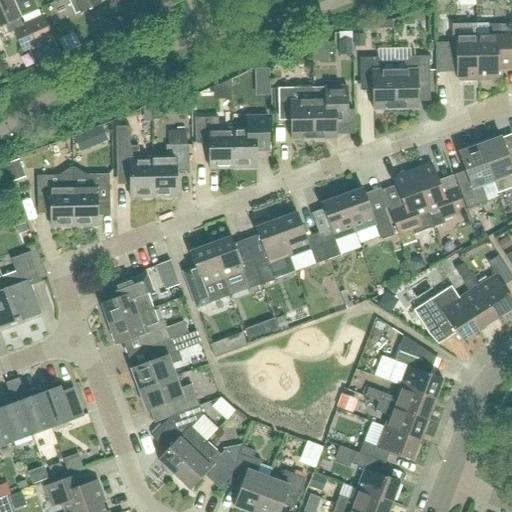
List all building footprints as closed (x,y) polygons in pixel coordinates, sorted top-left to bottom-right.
[(43,17),(23,26),(11,0),(0,0),(0,27),(7,24),(11,31),(13,30),(23,52),(52,39),(43,17)] [(18,0),(24,18),(42,12),(37,0),(18,0)] [(67,0),(74,15),(88,10),(100,4),(98,0),(55,0),(56,2),(60,0),(67,0)] [(498,78),(498,62),(511,61),(511,35),(500,36),(500,25),(476,26),(477,36),(476,36),(477,81),(495,81),(495,78),(498,78)] [(477,81),(476,36),(465,37),(464,26),(452,26),(452,37),(455,37),(456,79),(459,79),(460,81),(477,81)] [(446,54),(446,44),(435,44),(435,55),(446,54)] [(394,61),(395,109),(418,109),(417,82),(429,81),(429,57),(409,58),(407,61),(394,61)] [(373,110),(395,109),(394,61),(382,61),(379,58),(359,59),(360,83),(372,83),(373,110)] [(291,140),(313,140),(312,88),(278,89),(278,113),(290,113),(291,140)] [(348,124),(347,88),(312,88),(313,140),(336,139),(336,124),(348,124)] [(246,129),(232,129),(233,169),(256,168),(256,149),(268,149),(268,117),(245,117),(246,129)] [(233,169),(232,129),(210,130),(209,118),(195,118),(196,145),(209,144),(209,169),(233,169)] [(153,198),(152,159),(139,159),(138,147),(129,147),(129,127),(116,127),(116,174),(129,173),(130,199),(153,198)] [(501,138),(480,146),(493,182),(505,177),(510,189),(511,188),(511,162),(510,164),(501,138)] [(152,159),(153,198),(177,197),(176,172),(189,172),(188,146),(166,146),(166,158),(152,159)] [(493,182),(480,146),(458,154),(468,179),(457,183),(466,210),(487,202),(482,186),(493,182)] [(427,213),(428,212),(438,209),(442,220),(465,212),(452,176),(451,176),(454,186),(442,190),(433,166),(429,167),(429,165),(412,171),(427,213)] [(49,227),(74,227),(73,168),(69,168),(58,176),(36,176),(37,202),(49,201),(49,227)] [(76,168),(73,168),(74,227),(97,227),(97,211),(110,211),(109,175),(87,175),(76,168)] [(427,213),(412,171),(395,177),(396,179),(393,180),(402,205),(390,209),(387,201),(386,201),(400,242),(414,237),(413,235),(433,227),(428,212),(427,213)] [(342,196),(355,233),(375,225),(381,241),(394,236),(384,209),(371,213),(363,189),(342,196)] [(355,233),(342,196),(321,204),(330,229),(318,233),(328,260),(340,256),(335,240),(355,233)] [(328,260),(318,233),(306,237),(297,213),(276,221),(289,257),(310,249),(315,265),(328,260)] [(294,271),(289,257),(276,221),(255,228),(264,252),(252,257),(262,284),(274,280),(274,278),(294,271)] [(262,284),(252,257),(240,261),(231,237),(210,245),(223,281),(229,297),(262,284)] [(198,277),(186,281),(196,309),(209,304),(203,289),(223,281),(210,245),(189,253),(198,277)] [(2,278),(18,323),(20,322),(20,321),(40,314),(30,287),(42,283),(30,252),(11,259),(16,273),(2,278)] [(459,258),(463,264),(466,269),(476,263),(469,252),(459,258)] [(477,287),(497,319),(511,309),(511,300),(503,286),(511,280),(511,278),(498,256),(487,263),(495,275),(477,287)] [(469,292),(459,298),(479,330),(497,319),(477,287),(466,269),(463,264),(454,269),(469,292)] [(101,304),(108,325),(153,309),(147,294),(153,292),(147,275),(123,284),(127,294),(101,304)] [(0,328),(15,323),(16,323),(18,323),(2,278),(0,278),(0,328)] [(460,342),(479,330),(459,298),(451,286),(414,310),(429,334),(447,322),(460,342)] [(158,323),(153,309),(108,325),(116,346),(143,336),(147,348),(170,340),(163,321),(158,323)] [(131,369),(139,390),(175,377),(171,365),(182,361),(178,352),(185,350),(180,337),(152,347),(156,360),(131,369)] [(420,371),(427,352),(403,337),(394,361),(407,367),(399,387),(434,400),(442,379),(420,371)] [(181,373),(210,365),(205,347),(185,352),(188,364),(179,366),(181,373)] [(175,377),(139,390),(147,412),(172,402),(177,415),(184,412),(199,407),(191,385),(179,389),(175,377)] [(12,381),(17,395),(24,392),(19,378),(12,381)] [(17,395),(12,381),(5,383),(10,397),(17,395)] [(378,402),(427,420),(434,400),(399,387),(395,398),(368,388),(365,396),(379,401),(378,402)] [(39,395),(51,428),(83,416),(73,389),(61,394),(59,388),(39,395)] [(51,428),(39,395),(20,402),(32,435),(51,428)] [(344,397),(344,412),(361,413),(362,398),(344,397)] [(1,409),(13,442),(32,435),(20,402),(1,409)] [(388,416),(384,427),(419,441),(427,420),(378,402),(375,411),(388,416)] [(169,419),(158,431),(152,437),(166,451),(158,460),(174,475),(206,441),(192,427),(202,416),(199,407),(184,412),(169,419)] [(0,446),(13,442),(1,409),(0,409),(0,446)] [(207,415),(196,427),(212,442),(223,430),(207,415)] [(381,463),(385,464),(389,453),(411,461),(419,441),(384,427),(376,448),(363,443),(359,454),(381,463)] [(206,441),(174,475),(190,490),(209,470),(213,474),(208,479),(219,489),(230,477),(230,476),(236,461),(225,450),(220,454),(206,441)] [(311,442),(303,463),(320,470),(328,449),(311,442)] [(236,461),(230,476),(243,481),(233,507),(247,511),(255,511),(268,479),(256,474),(261,462),(252,459),(255,451),(242,446),(236,461)] [(99,460),(96,450),(65,460),(69,470),(99,460)] [(364,469),(356,489),(392,503),(399,482),(377,474),(381,463),(359,454),(355,452),(351,464),(364,469)] [(280,483),(268,479),(255,511),(279,511),(285,497),(296,501),(305,479),(284,471),(280,483)] [(62,504),(64,511),(74,511),(101,502),(101,503),(105,502),(97,480),(82,486),(78,474),(45,487),(52,507),(62,504)] [(354,511),(388,511),(392,503),(356,489),(352,501),(339,496),(335,505),(354,511)] [(0,508),(10,505),(7,497),(0,499),(0,508)] [(110,511),(109,510),(104,511),(101,503),(101,502),(74,511),(110,511)]
